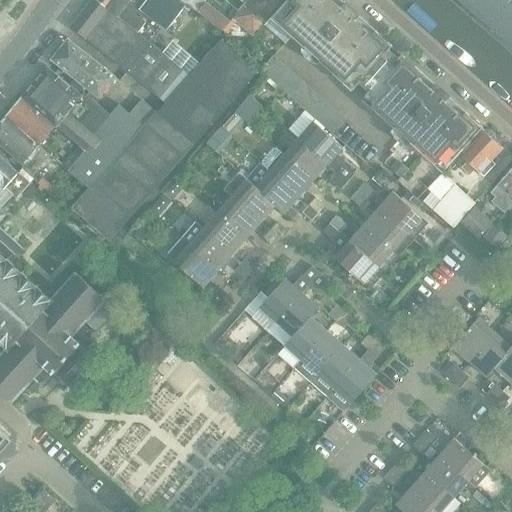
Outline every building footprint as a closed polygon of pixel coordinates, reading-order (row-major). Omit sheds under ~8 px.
[(183,70),(138,33),(96,0),(92,0),(71,27),(120,67),(121,67),(161,99),(183,70)] [(134,14),(140,5),(133,0),(131,0),(131,1),(129,0),(96,0),(138,33),(146,23),(134,14)] [(129,0),(131,1),(131,0),(133,0),(140,5),(170,29),(183,10),(170,0),(129,0)] [(188,0),(187,1),(198,10),(205,0),(188,0)] [(205,0),(198,10),(224,29),(231,19),(206,0),(205,0)] [(398,59),(389,50),(393,46),(340,0),(287,0),(266,24),(264,25),(285,44),(292,37),(353,91),(360,82),(370,90),(362,99),(443,172),(457,157),(458,158),(461,155),(460,154),(482,129),(483,127),(402,54),(398,59)] [(511,0),(457,0),(511,47),(511,0)] [(255,36),(264,25),(266,24),(253,12),(243,6),(233,19),(255,36)] [(231,20),(230,22),(223,31),(228,34),(230,32),(229,30),(235,23),(231,20)] [(100,99),(118,77),(69,38),(51,61),(100,99)] [(258,71),(249,63),(238,54),(222,40),(190,77),(225,108),(258,71)] [(89,188),(72,208),(110,241),(193,145),(164,119),(160,124),(152,117),(138,133),(126,122),(121,119),(118,121),(84,93),(82,96),(47,68),(22,97),(59,130),(80,146),(62,165),(89,188)] [(158,114),(156,113),(152,117),(160,124),(164,119),(193,145),(225,108),(190,77),(158,114)] [(250,96),(236,112),(248,122),(262,106),(250,96)] [(5,117),(6,118),(51,154),(62,165),(80,146),(59,130),(22,97),(5,117)] [(131,116),(127,112),(121,119),(126,122),(138,133),(152,117),(156,113),(143,101),(131,116)] [(290,131),(298,138),(328,165),(343,148),(313,121),(312,123),(303,115),(290,131)] [(31,177),(51,154),(6,118),(0,124),(0,144),(23,165),(20,167),(31,177)] [(489,130),(483,130),(482,129),(460,154),(461,155),(468,161),(463,167),(470,173),(476,168),(484,176),(495,164),(491,160),(502,148),(496,142),(495,135),(489,130)] [(298,138),(284,154),(314,181),(328,165),(298,138)] [(284,154),(279,150),(272,152),(261,163),(300,197),(314,181),(284,154)] [(0,340),(2,342),(0,343),(0,392),(12,403),(28,385),(34,379),(41,385),(49,393),(56,385),(61,379),(68,385),(70,387),(72,385),(95,360),(79,345),(80,344),(79,343),(90,331),(83,325),(86,322),(104,301),(106,299),(77,273),(52,300),(39,288),(41,286),(38,284),(37,286),(25,275),(26,273),(24,271),(22,272),(11,262),(24,249),(0,226),(0,221),(6,214),(0,209),(14,194),(17,197),(30,182),(0,153),(0,340)] [(276,206),(285,214),(300,197),(261,163),(247,180),(276,206)] [(354,175),(344,165),(338,173),(348,182),(354,175)] [(511,167),(497,185),(511,198),(511,167)] [(224,189),(232,196),(262,222),(276,206),(247,180),(239,173),(224,189)] [(331,180),(341,189),(348,182),(338,173),(331,180)] [(428,188),(441,200),(432,210),(452,228),(474,204),(441,174),(428,188)] [(39,183),(52,195),(57,190),(43,178),(39,183)] [(376,193),(366,184),(358,192),(368,201),(376,193)] [(352,199),(362,208),(368,201),(358,192),(352,199)] [(427,223),(421,219),(422,218),(393,192),(378,209),(412,240),(427,223)] [(232,196),(218,212),(248,238),(262,222),(232,196)] [(326,207),(316,198),(309,205),(320,214),(326,207)] [(303,213),(313,222),(320,214),(309,205),(303,213)] [(463,220),(460,223),(478,240),(482,236),(494,224),(475,207),(463,220)] [(378,209),(363,225),(398,256),(412,240),(378,209)] [(218,212),(204,229),(233,255),(248,238),(218,212)] [(146,216),(131,233),(140,240),(154,223),(146,216)] [(347,226),(337,217),(330,224),(340,233),(347,226)] [(204,229),(196,222),(182,238),(219,271),(233,255),(204,229)] [(288,232),(277,223),(271,230),(281,239),(288,232)] [(495,223),(483,237),(495,248),(508,234),(495,223)] [(324,231),(334,240),(340,233),(330,224),(324,231)] [(363,225),(349,241),(384,272),(398,256),(363,225)] [(271,230),(264,239),(274,248),(281,239),(271,230)] [(88,238),(77,250),(87,260),(99,247),(88,238)] [(167,256),(204,288),(219,271),(182,238),(167,256)] [(350,276),(352,274),(363,284),(364,284),(369,288),(384,272),(349,241),(334,258),(350,272),(348,274),(350,276)] [(259,264),(249,255),(243,263),(253,272),(259,264)] [(236,271),(246,280),(253,272),(243,263),(236,271)] [(312,267),(304,277),(311,284),(320,274),(312,267)] [(319,291),(328,280),(320,274),(311,284),(319,291)] [(286,278),(259,308),(260,308),(276,323),(303,293),(286,278)] [(223,305),(230,298),(220,289),(213,296),(223,305)] [(312,317),(320,308),(303,293),(276,323),(293,337),(311,317),(312,317)] [(337,306),(328,316),(336,323),(345,312),(337,306)] [(344,329),(353,319),(345,312),(336,323),(344,329)] [(294,338),(285,347),(286,348),(286,347),(302,360),(328,331),(312,317),(311,317),(293,337),(294,338)] [(479,318),(453,348),(470,363),(496,333),(479,318)] [(302,360),(318,375),(344,346),(328,331),(302,360)] [(486,377),(494,368),(511,347),(511,346),(496,333),(470,363),(486,377)] [(370,334),(361,344),(369,351),(378,340),(370,334)] [(377,357),(386,347),(378,340),(369,351),(377,357)] [(318,375),(330,385),(334,389),(360,360),(344,346),(318,375)] [(511,347),(494,368),(511,382),(511,380),(511,347)] [(372,363),(377,357),(369,351),(334,389),(351,404),(381,371),(372,363)] [(253,382),(254,381),(259,374),(250,367),(255,361),(248,354),(237,367),(237,368),(253,382)] [(454,364),(445,374),(453,381),(462,371),(454,364)] [(461,388),(463,385),(470,378),(462,371),(453,381),(461,388)] [(495,384),(486,394),(494,401),(503,391),(495,384)] [(276,390),(270,397),(281,406),(287,399),(276,390)] [(502,408),(511,397),(503,391),(494,401),(502,408)] [(439,439),(428,430),(421,438),(431,447),(439,439)] [(0,454),(12,442),(0,431),(0,454)] [(295,433),(292,437),(301,466),(306,460),(313,453),(309,450),(311,448),(312,447),(295,433)] [(414,445),(425,455),(431,447),(421,438),(414,445)] [(477,488),(492,471),(455,438),(440,455),(470,481),(477,488)] [(440,455),(426,471),(455,497),(470,481),(440,455)] [(410,472),(399,462),(392,470),(403,480),(410,472)] [(386,478),(396,487),(403,480),(392,470),(386,478)] [(426,471),(412,488),(439,511),(442,511),(455,497),(426,471)] [(397,504),(406,511),(405,511),(439,511),(412,488),(397,504)] [(45,511),(56,500),(44,489),(26,510),(28,511),(45,511)] [(489,511),(494,505),(476,491),(472,497),(489,511)]
